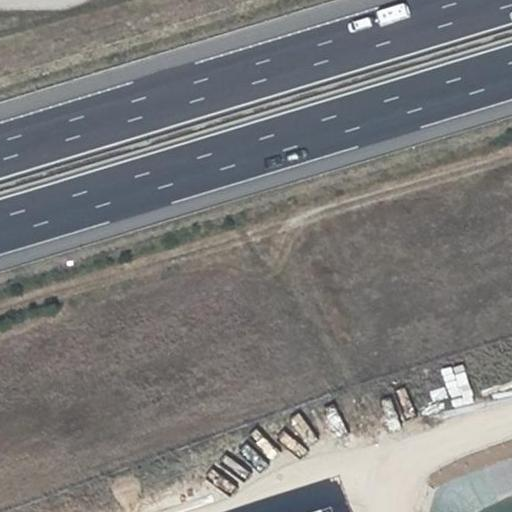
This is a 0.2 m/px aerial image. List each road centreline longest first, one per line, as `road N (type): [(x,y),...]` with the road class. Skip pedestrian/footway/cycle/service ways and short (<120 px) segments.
road 1 (motorway): [(0,224),(511,69)]
road 2 (track): [(0,311),(511,160)]
road 3 (motorway): [(480,0),(0,149)]
